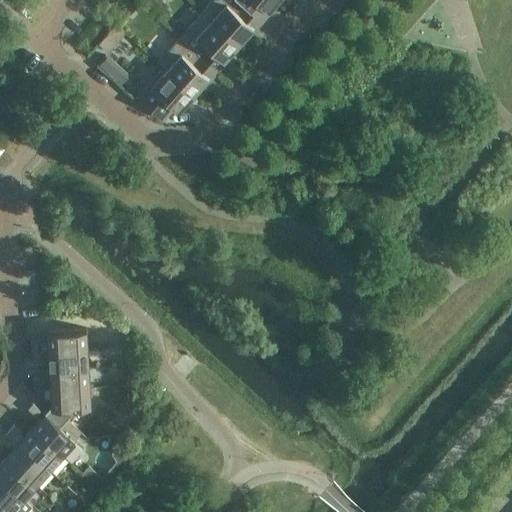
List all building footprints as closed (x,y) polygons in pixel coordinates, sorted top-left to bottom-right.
[(239,0),(211,0),(201,11),(237,43),(251,27),(254,29),(262,20),(243,3),(239,0)] [(239,0),(243,3),(262,20),(269,12),(267,10),(275,0),(239,0)] [(237,43),(201,11),(179,36),(198,53),(197,53),(217,71),(224,62),(222,60),(237,43)] [(115,24),(98,43),(107,52),(125,33),(115,24)] [(156,62),(163,68),(163,67),(192,93),(207,77),(209,79),(217,71),(197,53),(198,53),(179,36),(156,62)] [(122,81),(131,71),(109,52),(100,62),(122,81)] [(177,110),(192,93),(163,67),(163,68),(137,97),(162,119),(173,107),(177,110)] [(45,329),(46,349),(86,347),(85,327),(45,329)] [(31,361),(42,360),(41,339),(29,340),(31,361)] [(86,347),(46,349),(47,368),(87,366),(86,347)] [(87,366),(47,368),(48,387),(88,385),(87,366)] [(33,399),(44,399),(43,377),(31,378),(33,399)] [(88,385),(48,387),(49,406),(65,421),(66,419),(79,406),(89,405),(88,385)] [(32,418),(40,410),(31,403),(24,411),(32,418)] [(65,421),(49,406),(30,428),(61,455),(74,440),(73,439),(80,432),(66,419),(65,421)] [(21,431),(13,423),(6,431),(14,439),(21,431)] [(61,455),(30,428),(18,442),(48,469),(61,455)] [(14,439),(6,431),(0,437),(0,439),(7,446),(14,439)] [(48,469),(18,442),(5,456),(35,483),(48,469)] [(35,483),(5,456),(0,461),(0,477),(22,498),(35,483)] [(22,498),(0,477),(0,503),(9,511),(26,511),(32,506),(22,498)] [(0,511),(9,511),(0,503),(0,511)]
